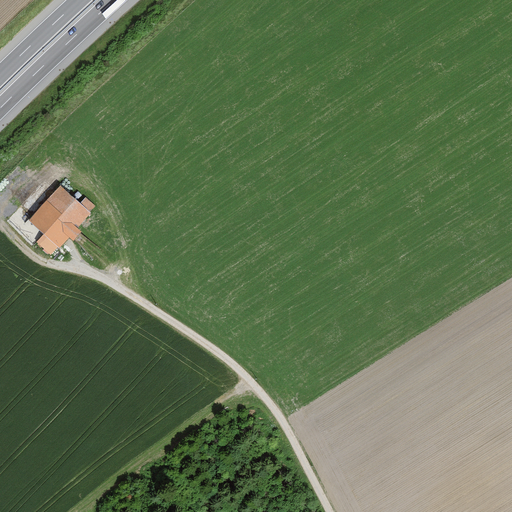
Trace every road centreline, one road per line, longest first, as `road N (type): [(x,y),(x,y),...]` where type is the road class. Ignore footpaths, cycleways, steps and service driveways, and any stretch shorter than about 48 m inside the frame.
road 1 (track): [(329,511),(280,414),(249,376),(95,273),(54,262)]
road 2 (motorway): [(0,108),(114,0)]
